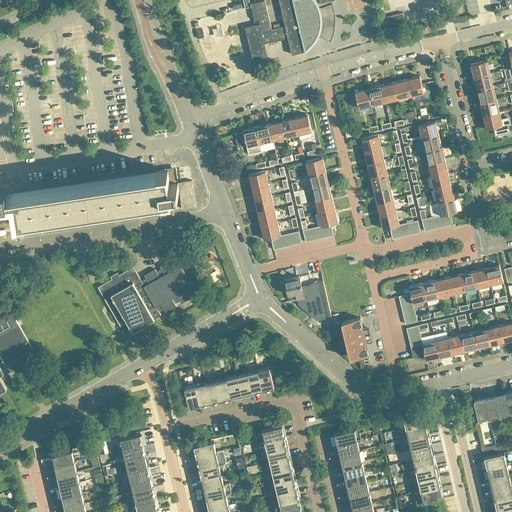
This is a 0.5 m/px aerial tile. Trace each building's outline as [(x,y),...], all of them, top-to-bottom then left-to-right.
[(335,16),(335,13),(334,9),(333,7),(333,5),(332,3),(331,3),(330,0),(279,0),(285,26),(280,28),(274,29),(271,30),(265,0),(250,4),(254,20),(259,19),(260,24),(245,27),(245,28),(253,59),(252,59),(252,60),(267,56),(267,55),(264,44),(288,38),(292,54),(291,54),(292,54),(307,51),(306,50),(304,42),(305,43),(307,41),(308,40),(309,38),(310,37),(316,40),(316,39),(315,39),(317,35),(331,41),(332,37),(333,36),(333,34),(334,32),(334,30),(334,29),(335,27),(335,23),(335,20),(335,18),(335,16)] [(391,15),(379,18),(381,30),(394,27),(391,15)] [(201,29),(196,30),(198,39),(204,38),(202,29),(201,29)] [(490,73),(487,60),(470,64),(473,77),(490,73)] [(493,86),(490,73),(473,77),(476,90),(493,86)] [(410,96),(424,93),(425,99),(436,97),(433,81),(421,84),(419,76),(406,80),(410,96)] [(410,96),(406,80),(393,83),(398,99),(410,96)] [(398,99),(393,83),(381,86),(384,100),(385,102),(393,100),(398,99)] [(384,100),(381,86),(368,89),(371,100),(372,105),(385,102),(384,100)] [(490,100),(496,99),(493,86),(476,90),(479,100),(479,103),(490,100)] [(372,105),(371,100),(368,89),(355,92),(359,109),(372,105)] [(482,116),(499,112),(496,100),(496,99),(490,100),(479,103),(482,116)] [(485,129),(493,127),(495,135),(508,132),(507,124),(509,124),(508,118),(501,120),(499,112),(482,116),(485,129)] [(311,132),(307,115),(294,118),(298,135),(311,132)] [(298,135),(294,118),(281,121),(285,138),(298,135)] [(285,138),(281,121),(269,124),(273,141),(285,138)] [(438,134),(435,121),(418,125),(422,138),(438,134)] [(273,141),(269,124),(256,127),(260,144),(273,141)] [(260,144),(256,127),(243,130),(248,154),(261,151),(260,144)] [(438,134),(422,138),(425,151),(441,147),(438,134)] [(381,148),(378,135),(361,139),(364,152),(381,148)] [(444,160),(441,147),(425,151),(428,164),(444,160)] [(384,161),(381,148),(364,152),(367,165),(384,161)] [(325,171),(322,157),(305,162),(308,175),(325,171)] [(428,164),(431,177),(447,173),(444,160),(428,164)] [(370,177),(387,173),(384,161),(367,165),(370,177)] [(179,191),(177,183),(175,166),(165,168),(165,171),(157,172),(158,173),(14,194),(17,212),(18,221),(20,221),(19,220),(162,199),(172,198),(171,195),(171,192),(179,191)] [(268,184),(265,171),(248,175),(251,188),(268,184)] [(328,183),(325,171),(308,175),(311,187),(328,183)] [(390,186),(387,173),(370,177),(373,190),(390,186)] [(450,186),(448,174),(447,173),(431,177),(434,189),(448,186),(450,186)] [(191,181),(177,183),(179,191),(182,209),(195,207),(191,181)] [(331,196),(328,183),(311,187),(315,200),(331,196)] [(268,184),(251,188),(254,201),(271,197),(268,184)] [(390,186),(373,190),(376,203),(393,199),(390,186)] [(434,189),(437,202),(453,199),(450,186),(448,186),(434,189)] [(0,214),(17,212),(14,194),(0,196),(0,214)] [(331,196),(315,200),(318,213),(335,209),(331,196)] [(274,210),(271,197),(254,201),(258,214),(274,210)] [(376,203),(379,216),(396,212),(393,199),(376,203)] [(456,212),(453,199),(437,202),(440,215),(444,215),(448,214),(449,213),(456,212)] [(338,222),(335,209),(318,213),(321,226),(325,225),(331,224),(338,222)] [(277,223),(274,210),(258,214),(261,227),(277,223)] [(399,225),(396,212),(379,216),(382,229),(389,227),(395,226),(399,225)] [(452,225),(449,213),(448,214),(444,215),(446,226),(452,225)] [(441,227),(438,215),(433,217),(436,229),(441,227)] [(446,226),(444,215),(440,215),(438,215),(441,227),(446,226)] [(436,229),(433,217),(427,218),(430,230),(436,229)] [(430,230),(427,218),(426,218),(422,219),(424,231),(430,230)] [(421,232),(418,220),(412,222),(414,234),(421,232)] [(414,234),(412,222),(406,223),(409,235),(414,234)] [(281,236),(281,235),(280,235),(277,223),(261,227),(264,240),(270,238),(276,237),(281,236)] [(409,235),(406,223),(401,224),(404,236),(409,235)] [(333,236),(331,224),(325,225),(328,237),(333,236)] [(404,236),(401,224),(399,225),(395,226),(398,238),(404,236)] [(328,237),(325,225),(321,226),(319,226),(322,238),(328,237)] [(322,238),(319,226),(314,228),(317,240),(322,238)] [(398,238),(395,226),(389,227),(392,239),(398,238)] [(317,240),(314,228),(308,229),(311,241),(317,240)] [(311,241),(308,229),(307,229),(302,230),(305,242),(311,241)] [(301,243),(298,231),(293,232),(295,245),(301,243)] [(295,245),(293,232),(287,234),(290,246),(295,245)] [(290,246),(287,234),(282,235),(285,247),(290,246)] [(285,247),(282,235),(281,235),(281,236),(276,237),(279,249),(285,247)] [(279,249),(276,237),(270,238),(273,250),(279,249)] [(192,297),(188,290),(192,287),(194,289),(204,283),(189,257),(179,263),(180,266),(176,269),(171,261),(160,267),(161,270),(157,272),(155,270),(144,276),(146,279),(142,282),(133,267),(119,275),(117,272),(110,277),(112,279),(98,287),(111,310),(117,321),(119,324),(120,326),(127,323),(133,332),(154,320),(154,319),(160,315),(159,312),(164,310),(165,313),(176,306),(175,304),(179,301),(181,304),(192,297)] [(503,282),(499,265),(486,268),(490,285),(503,282)] [(490,285),(486,268),(473,271),(477,288),(490,285)] [(477,288),(473,271),(460,274),(464,291),(477,288)] [(464,291),(460,274),(447,277),(451,294),(464,291)] [(299,276),(285,280),(288,295),(290,301),(297,299),(299,305),(316,320),(325,318),(328,332),(335,330),(333,322),(331,315),(323,281),(318,282),(301,286),(299,276)] [(451,294),(447,277),(435,280),(438,297),(451,294)] [(438,297),(435,280),(422,283),(426,300),(438,297)] [(340,299),(351,296),(348,283),(337,286),(340,299)] [(422,283),(408,286),(409,288),(410,292),(410,293),(411,299),(412,303),(413,303),(426,300),(422,283)] [(411,299),(410,293),(398,296),(400,302),(411,299)] [(401,307),(413,305),(413,303),(412,303),(411,299),(400,302),(401,307)] [(414,310),(413,305),(401,307),(402,313),(414,310)] [(0,392),(5,389),(7,388),(0,376),(0,374),(4,372),(3,371),(1,367),(0,365),(0,363),(4,362),(6,365),(26,353),(28,352),(32,350),(33,350),(23,332),(17,322),(10,309),(0,314),(0,392)] [(416,315),(414,310),(402,313),(404,318),(416,315)] [(405,324),(417,321),(416,315),(404,318),(405,324)] [(372,340),(370,332),(369,328),(363,330),(360,318),(342,322),(350,358),(358,356),(361,368),(365,367),(363,355),(368,354),(366,341),(372,340)] [(511,339),(511,322),(499,325),(503,342),(511,339)] [(503,342),(499,325),(486,329),(490,345),(503,342)] [(419,330),(418,326),(406,329),(407,334),(420,331),(419,330)] [(478,348),(490,345),(486,329),(474,332),(478,348)] [(421,337),(420,331),(407,334),(409,340),(421,337)] [(478,348),(474,332),(461,335),(465,351),(478,348)] [(465,351),(461,335),(448,338),(452,354),(465,351)] [(422,342),(421,337),(409,340),(410,345),(422,342)] [(452,354),(448,338),(435,341),(439,358),(452,354)] [(426,361),(439,358),(435,341),(423,344),(422,344),(423,348),(426,361)] [(423,348),(422,344),(423,344),(422,342),(410,345),(411,351),(422,348),(423,348)] [(424,355),(422,348),(411,351),(413,358),(424,355)] [(222,359),(216,361),(218,368),(224,366),(222,359)] [(274,389),(269,368),(268,368),(269,369),(259,371),(259,370),(258,370),(263,391),(264,391),(263,390),(273,388),(273,389),(274,389)] [(263,391),(258,370),(258,371),(248,374),(248,373),(253,394),(253,393),(263,391)] [(253,394),(248,373),(247,373),(247,374),(238,376),(238,375),(237,375),(242,396),(243,396),(242,395),(252,393),(252,394),(253,394)] [(242,396),(237,375),(237,376),(227,379),(227,378),(226,378),(231,399),(232,399),(232,398),(242,396)] [(231,399),(226,378),(226,379),(217,381),(216,380),(221,401),(221,400),(231,398),(231,399)] [(221,401),(216,380),(216,381),(206,383),(211,404),(211,403),(220,400),(221,401)] [(211,404),(206,383),(205,383),(205,384),(195,386),(200,406),(200,405),(210,403),(210,404),(211,404)] [(195,386),(195,385),(195,386),(185,388),(184,388),(189,409),(190,408),(199,405),(199,406),(200,406),(195,386)] [(510,413),(505,392),(505,393),(495,396),(500,415),(510,412),(510,413)] [(500,415),(495,396),(495,395),(494,395),(495,396),(485,398),(484,398),(489,417),(489,418),(490,418),(489,417),(499,415),(499,416),(500,416),(500,415)] [(484,398),(474,401),(474,400),(473,400),(478,421),(479,421),(479,420),(489,418),(489,417),(484,398)] [(425,423),(423,413),(424,413),(424,412),(402,417),(403,418),(406,428),(405,428),(426,423),(425,423)] [(428,433),(425,424),(426,424),(426,423),(405,428),(401,429),(403,440),(407,439),(429,434),(428,433)] [(284,436),(282,426),(283,426),(282,425),(262,430),(262,431),(265,441),(264,441),(285,436),(284,436)] [(357,440),(356,438),(360,437),(358,429),(355,430),(355,429),(334,434),(334,435),(335,434),(337,444),(337,445),(358,440),(357,439),(357,440)] [(400,430),(387,433),(389,439),(401,437),(400,430)] [(142,445),(140,435),(141,435),(140,434),(120,439),(120,440),(121,440),(123,449),(122,449),(122,450),(142,445)] [(430,444),(428,434),(429,434),(407,439),(408,439),(411,449),(410,449),(431,444),(430,444)] [(286,447),(284,437),(285,437),(285,436),(264,441),(264,442),(265,442),(267,451),(266,451),(267,452),(287,447),(287,446),(286,447)] [(359,450),(357,441),(358,440),(337,445),(338,445),(340,454),(339,455),(360,450),(359,450)] [(216,452),(213,442),(214,442),(214,441),(193,446),(193,447),(194,447),(196,457),(216,452)] [(433,455),(430,445),(431,445),(431,444),(410,449),(410,450),(411,449),(413,459),(412,459),(413,460),(434,455),(434,454),(433,455)] [(145,455),(142,446),(143,445),(142,445),(122,450),(123,450),(125,460),(145,455)] [(496,445),(485,448),(486,454),(497,451),(496,445)] [(81,448),(83,457),(89,456),(88,447),(81,448)] [(239,447),(233,449),(235,455),(241,454),(239,447)] [(289,457),(287,447),(267,452),(270,462),(269,462),(290,457),(289,457)] [(74,461),(71,451),(72,451),(72,450),(51,455),(51,456),(52,456),(55,465),(54,466),(74,461)] [(362,461),(359,451),(360,451),(360,450),(339,455),(339,456),(340,456),(342,465),(342,466),(362,461),(362,460),(362,461)] [(218,463),(216,453),(217,453),(216,452),(196,457),(196,458),(197,458),(199,467),(198,467),(198,468),(219,463),(218,463)] [(506,463),(504,453),(505,453),(504,452),(484,457),(484,458),(485,458),(487,468),(486,468),(507,463),(506,463)] [(147,466),(145,456),(145,455),(125,460),(125,461),(126,461),(128,470),(127,470),(127,471),(148,466),(148,465),(147,466)] [(435,465),(433,455),(434,455),(413,460),(416,470),(415,470),(415,471),(436,465),(435,465)] [(291,468),(289,458),(290,458),(290,457),(269,462),(269,463),(270,462),(272,472),(271,472),(272,473),(292,468),(292,467),(291,468)] [(76,472),(76,471),(74,462),(75,462),(75,461),(74,461),(54,466),(55,466),(57,476),(56,476),(76,472)] [(364,471),(362,461),(363,461),(362,461),(342,466),(343,466),(345,476),(344,476),(365,471),(364,471)] [(221,473),(218,463),(219,463),(198,468),(199,468),(201,478),(201,479),(221,473)] [(509,474),(507,464),(507,463),(486,468),(487,469),(487,468),(489,478),(510,474),(509,473),(509,474)] [(258,464),(246,467),(248,473),(259,470),(258,464)] [(396,464),(390,465),(392,475),(398,474),(396,464)] [(438,476),(435,466),(436,466),(436,465),(415,471),(416,471),(418,480),(417,481),(439,476),(438,475),(438,476)] [(150,476),(147,466),(148,466),(127,471),(123,472),(126,482),(130,481),(150,476)] [(294,478),(292,468),(293,468),(292,468),(272,473),(275,483),(274,483),(295,478),(294,478)] [(101,469),(92,471),(94,478),(102,475),(101,469)] [(79,482),(77,472),(78,472),(77,471),(76,471),(76,472),(56,476),(56,477),(57,477),(60,487),(79,482)] [(367,482),(364,472),(365,472),(365,471),(344,476),(344,477),(345,477),(347,486),(347,487),(367,482),(367,481),(367,482)] [(223,484),(221,474),(222,474),(221,473),(201,479),(202,479),(204,488),(203,488),(203,489),(223,484)] [(511,484),(509,474),(510,474),(489,478),(489,479),(490,479),(492,489),(491,489),(511,484)] [(152,487),(150,477),(151,477),(150,476),(130,481),(130,482),(131,482),(133,491),(132,492),(153,487),(152,487)] [(440,486),(438,477),(439,476),(417,481),(418,482),(418,481),(421,491),(420,491),(441,486),(440,486)] [(296,489),(294,479),(295,479),(295,478),(274,483),(274,484),(275,484),(277,493),(276,494),(277,494),(297,489),(297,488),(296,489)] [(81,492),(79,483),(80,483),(80,482),(79,482),(60,487),(59,487),(59,488),(60,487),(62,497),(61,497),(61,498),(82,493),(82,492),(81,492)] [(229,482),(224,484),(223,484),(203,489),(204,489),(206,499),(205,499),(206,500),(226,494),(231,493),(229,482)] [(369,492),(367,483),(367,482),(347,487),(348,487),(350,497),(349,497),(370,492),(369,492)] [(511,487),(511,485),(511,484),(491,489),(492,489),(494,499),(494,500),(511,495),(511,487)] [(443,497),(440,487),(441,487),(441,486),(420,491),(420,492),(415,493),(417,503),(423,502),(444,497),(443,497)] [(155,498),(152,488),(153,487),(132,492),(133,492),(136,502),(155,498)] [(299,499),(297,490),(298,489),(297,489),(277,494),(280,504),(279,504),(300,499),(299,499)] [(372,503),(369,493),(370,493),(370,492),(349,497),(349,498),(350,497),(352,507),(352,508),(372,503)] [(84,503),(82,493),(61,498),(62,498),(65,507),(64,508),(85,503),(84,503)] [(228,505),(226,495),(226,494),(206,500),(207,500),(209,509),(208,510),(229,505),(228,505)] [(511,495),(494,500),(495,500),(497,510),(496,510),(511,506),(511,495)] [(157,508),(155,498),(156,498),(155,497),(155,498),(136,502),(135,502),(135,503),(136,503),(137,511),(141,511),(157,508),(157,509),(158,508),(157,508)] [(301,510),(299,500),(300,500),(300,499),(279,504),(279,505),(280,504),(281,511),(295,511),(302,510),(301,510)] [(85,511),(84,504),(85,504),(85,503),(64,508),(64,509),(65,508),(65,511),(85,511)] [(373,511),(372,504),(373,503),(372,503),(352,508),(353,508),(353,511),(373,511)]
